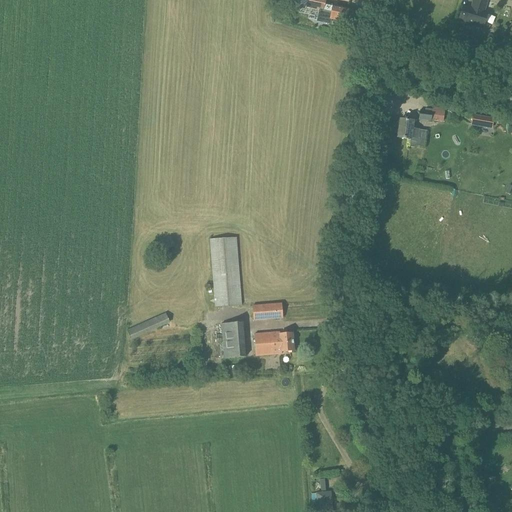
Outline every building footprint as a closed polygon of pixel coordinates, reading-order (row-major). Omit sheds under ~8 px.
[(306,0),(305,8),(323,12),(331,14),(330,19),(345,23),(348,11),(324,5),(325,0),(306,0)] [(463,6),(458,22),(467,24),(466,27),(473,29),(474,26),(482,29),(487,13),(483,12),(486,2),(480,0),(473,0),(472,5),(473,5),(472,9),(463,6)] [(425,108),(425,111),(420,110),(418,119),(431,121),(433,110),(425,108)] [(489,120),(473,117),(472,125),(491,127),(492,120),(489,119),(489,120)] [(413,121),(400,119),(397,138),(411,140),(411,138),(417,139),(419,130),(412,129),(413,121)] [(171,237),(154,244),(157,252),(174,246),(171,237)] [(210,240),(215,307),(241,306),(236,238),(210,240)] [(282,318),(281,306),(281,304),(252,306),(253,321),(282,318)] [(130,339),(169,322),(165,313),(127,330),(130,339)] [(246,355),(244,321),(220,323),(222,357),(246,355)] [(256,356),(281,354),(281,352),(293,351),(292,333),(279,334),(279,332),(254,334),(256,356)] [(329,511),(328,492),(311,493),(312,511),(329,511)] [(447,511),(463,511),(462,498),(454,498),(453,494),(447,495),(448,499),(447,499),(447,511)]
